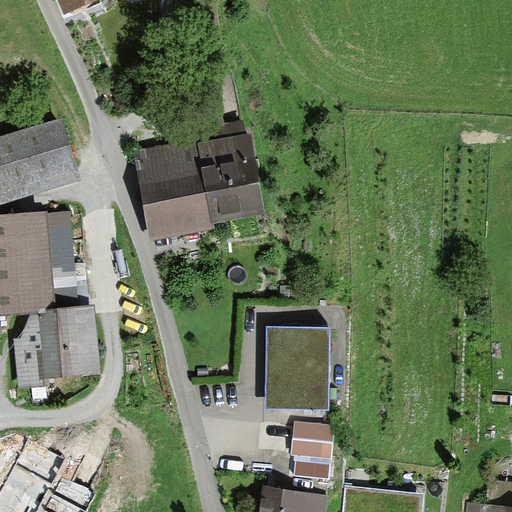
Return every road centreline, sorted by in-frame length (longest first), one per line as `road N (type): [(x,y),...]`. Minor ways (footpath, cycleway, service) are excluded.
road 1 (residential): [(215,511),(106,146),(43,0)]
road 2 (track): [(106,146),(124,129),(160,54),(164,0)]
